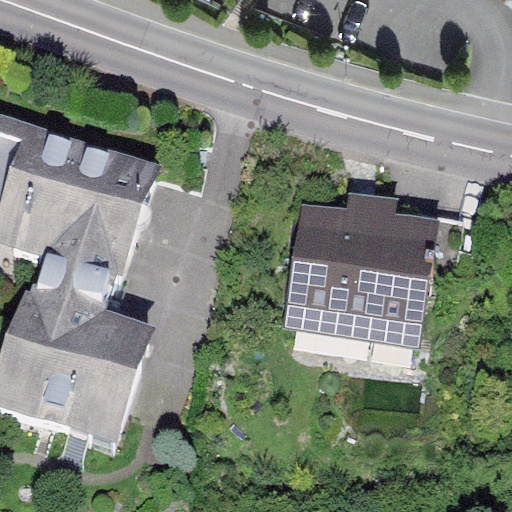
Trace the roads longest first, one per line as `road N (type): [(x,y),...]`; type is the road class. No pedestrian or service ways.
road 1 (tertiary): [(511,156),(331,112),(2,0)]
road 2 (unknown): [(249,85),(192,374)]
